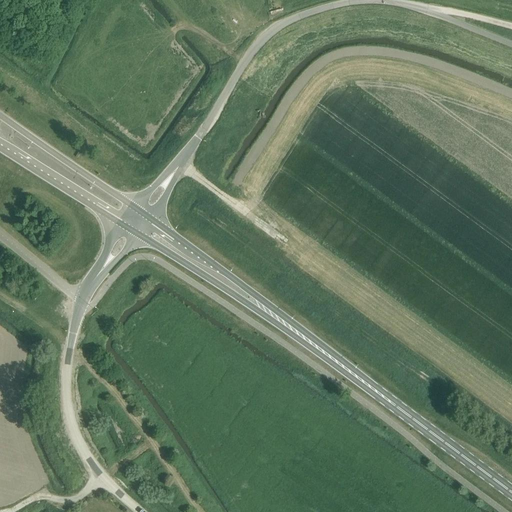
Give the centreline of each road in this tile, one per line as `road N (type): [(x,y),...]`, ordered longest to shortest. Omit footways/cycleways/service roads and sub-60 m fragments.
road 1 (primary): [(511,492),(272,314)]
road 2 (unclassified): [(173,172),(264,36),(323,7),(371,0)]
road 3 (unclassified): [(139,511),(99,479),(67,403),(72,333),(101,270)]
road 4 (primary): [(136,209),(0,116)]
road 5 (primary): [(137,234),(272,314)]
road 6 (primary): [(272,314),(148,218)]
road 7 (primary): [(0,146),(123,225)]
road 8 (unclassified): [(380,0),(426,8),(511,42)]
